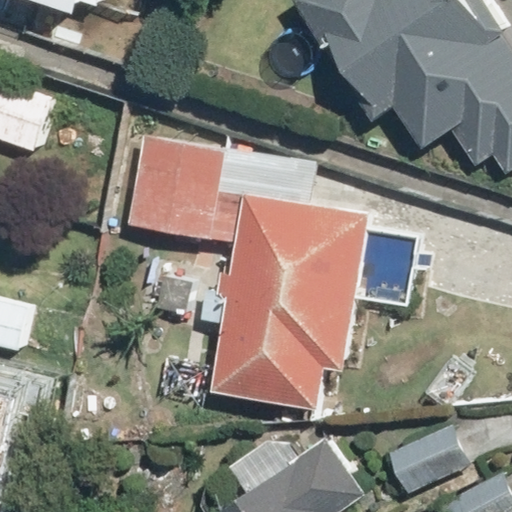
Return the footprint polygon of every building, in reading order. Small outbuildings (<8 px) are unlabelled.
[(305,0),(386,111),(406,98),(435,138),(465,117),(487,148),(511,129),(511,10),(504,0),(305,0)] [(0,128),(48,144),(66,88),(0,67),(0,128)] [(154,130),(138,218),(242,237),(258,148),(154,130)] [(254,186),(220,384),(328,403),(336,360),(353,363),(380,207),(254,186)] [(28,222),(22,252),(70,262),(76,231),(28,222)] [(8,292),(68,302),(73,275),(12,265),(8,292)] [(0,338),(27,344),(36,301),(0,293),(0,338)] [(468,413),(402,448),(430,500),(496,465),(468,413)] [(223,511),(349,511),(348,511),(379,489),(337,431),(223,511)] [(511,511),(511,468),(451,504),(456,511),(511,511)]
